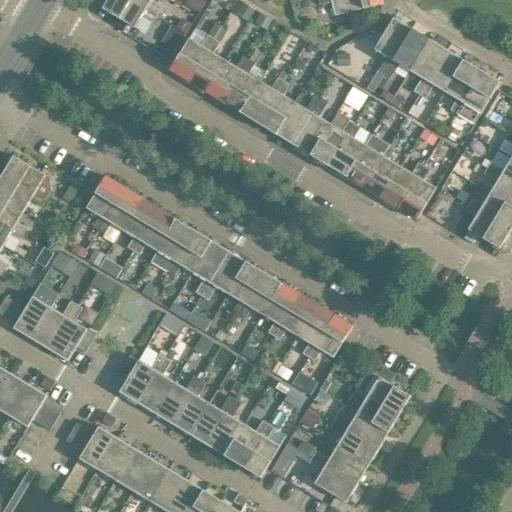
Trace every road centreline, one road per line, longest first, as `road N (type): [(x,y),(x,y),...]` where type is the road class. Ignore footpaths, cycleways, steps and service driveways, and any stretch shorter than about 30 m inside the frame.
road 1 (residential): [(23,114),(441,367),(443,379),(364,511)]
road 2 (residential): [(511,262),(494,274),(435,240),(403,235),(63,20)]
road 3 (residential): [(284,511),(88,388)]
road 4 (residential): [(397,0),(511,73)]
